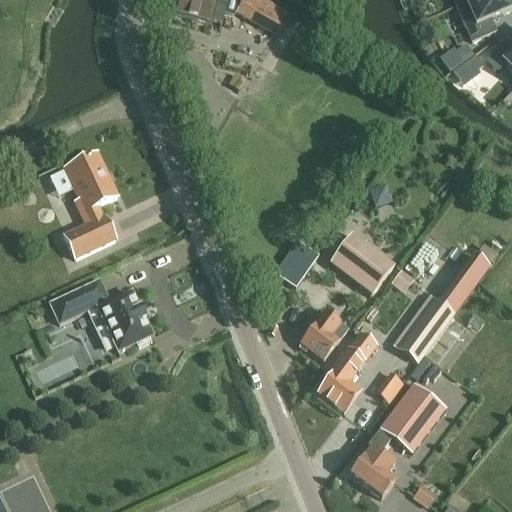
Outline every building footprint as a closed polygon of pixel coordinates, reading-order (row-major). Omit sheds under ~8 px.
[(231,23),(232,19),(234,17),(275,39),(286,20),(252,0),(245,0),(243,3),(241,5),(220,0),(180,0),(176,18),(209,26),(209,23),(221,26),(222,21),(231,23)] [(252,0),(286,20),(288,17),(258,0),(252,0)] [(450,0),(455,11),(480,0),(450,0)] [(511,13),(506,0),(480,0),(455,11),(471,47),(494,36),(489,25),(511,14),(511,13)] [(511,55),(503,47),(486,66),(496,75),(503,68),(511,76),(511,55)] [(466,48),(457,55),(465,66),(474,59),(466,48)] [(474,60),(468,64),(476,74),(482,70),(474,60)] [(234,78),(228,88),(239,94),(245,84),(234,78)] [(482,137),(475,143),(481,151),(489,146),(482,137)] [(97,211),(116,201),(96,158),(64,173),(84,215),(79,218),(85,230),(63,240),(74,264),(115,245),(104,221),(102,222),(97,211)] [(386,188),(369,194),(375,211),(391,205),(386,188)] [(370,301),(392,271),(351,240),(329,270),(370,301)] [(294,293),(318,261),(297,246),(273,278),(294,293)] [(474,259),(438,307),(455,319),(491,271),(474,259)] [(390,288),(403,298),(414,284),(401,274),(390,288)] [(138,314),(131,297),(106,309),(106,307),(108,306),(98,286),(49,309),(58,329),(88,315),(89,318),(88,318),(98,339),(107,335),(117,357),(136,348),(138,351),(149,346),(147,343),(151,341),(143,324),(144,324),(139,314),(138,314)] [(393,349),(400,355),(415,366),(418,368),(455,319),(429,300),(393,349)] [(374,313),(366,323),(370,326),(378,316),(374,313)] [(322,366),(347,333),(324,315),(299,348),(322,366)] [(359,396),(348,388),(376,351),(360,339),(332,376),(334,377),(317,399),(343,418),(359,396)] [(13,372),(0,378),(0,381),(12,406),(26,400),(13,372)] [(413,389),(380,433),(412,457),(445,413),(413,389)] [(379,457),(385,449),(374,440),(367,450),(371,452),(363,462),(362,462),(349,479),(380,503),(393,485),(385,479),(394,468),(379,457)] [(479,451),(471,460),(475,464),(483,455),(479,451)] [(421,489),(413,500),(428,511),(436,500),(421,489)]
